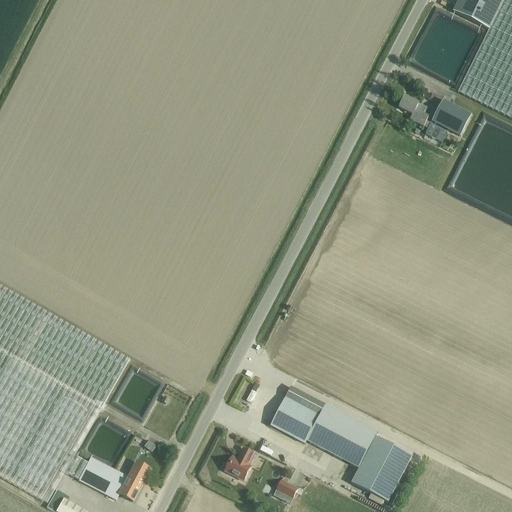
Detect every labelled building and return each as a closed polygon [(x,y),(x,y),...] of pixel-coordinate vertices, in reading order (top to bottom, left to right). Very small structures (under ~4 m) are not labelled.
[(511,0),(459,0),(453,13),(489,31),(458,94),(511,120),(511,0)] [(400,109),(413,116),(410,121),(424,128),(426,123),(429,118),(424,115),(427,109),(419,105),(405,98),(400,109)] [(460,138),(471,117),(443,102),(432,123),(460,138)] [(428,130),(425,135),(442,144),(447,134),(431,125),(428,130)] [(0,478),(46,505),(64,474),(79,482),(78,482),(115,502),(119,496),(132,503),(149,470),(136,463),(128,478),(91,459),(88,464),(74,457),(101,410),(130,358),(0,283),(0,478)] [(272,428),(305,445),(307,441),(325,406),(292,389),(272,428)] [(325,406),(306,443),(358,471),(378,434),(377,434),(325,406)] [(388,504),(412,459),(376,440),(352,485),(388,504)] [(238,461),(233,459),(225,473),(244,483),(251,468),(249,467),(255,456),(243,450),(238,461)] [(281,483),(276,493),(293,502),(298,492),(281,483)] [(57,491),(47,509),(52,511),(56,511),(63,501),(65,496),(57,491)] [(82,511),(67,503),(63,501),(56,511),(82,511)]
